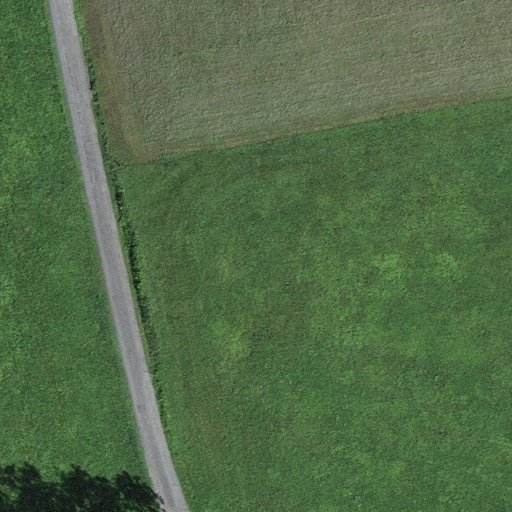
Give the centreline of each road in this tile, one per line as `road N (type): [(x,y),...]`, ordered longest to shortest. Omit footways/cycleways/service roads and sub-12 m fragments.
road 1 (track): [(58,0),(172,511)]
road 2 (trunk): [(469,0),(398,511)]
